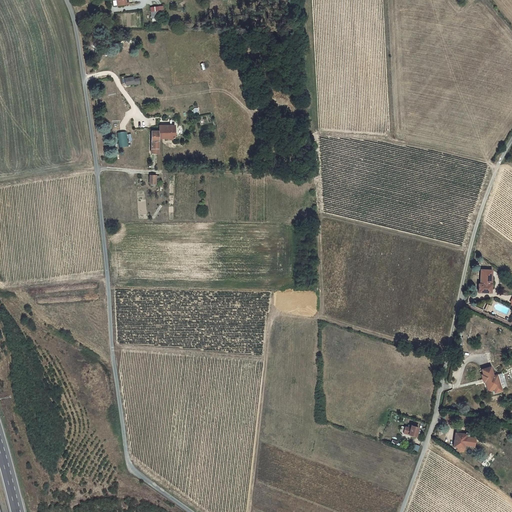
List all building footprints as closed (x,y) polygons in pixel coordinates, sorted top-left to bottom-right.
[(159,131),(158,138),(169,138),(169,140),(172,140),(172,138),(175,138),(174,125),(159,126),(159,131)] [(118,132),(119,146),(128,145),(127,131),(118,132)] [(480,270),(480,284),(478,284),(478,292),(488,292),(487,291),(489,289),(491,289),(491,284),(491,275),(491,270),(480,270)] [(485,381),(488,391),(494,389),(495,393),(501,391),(500,385),(505,384),(501,373),(493,376),(491,367),(482,370),(483,374),(481,375),(483,380),(485,379),(486,381),(485,381)] [(416,436),(418,428),(408,425),(408,427),(405,427),(402,426),(400,431),(403,432),(403,433),(416,436)] [(479,432),(495,434),(496,428),(480,426),(479,432)] [(455,438),(453,447),(464,449),(466,434),(456,433),(455,438)] [(464,460),(481,472),(484,467),(467,455),(464,460)]
